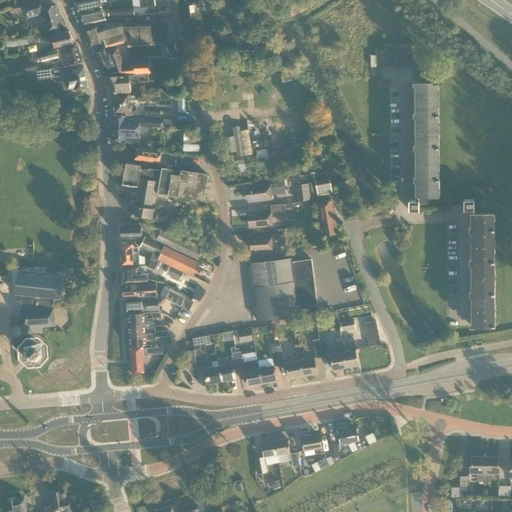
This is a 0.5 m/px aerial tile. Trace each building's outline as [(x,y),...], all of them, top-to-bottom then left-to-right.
[(40,0),(37,0),(30,2),(25,4),(28,18),(34,17),(41,15),(42,18),(43,17),(47,31),(64,27),(61,17),(59,17),(58,12),(59,12),(59,11),(58,12),(56,6),(46,9),(43,10),(40,0)] [(86,0),(75,2),(80,12),(103,7),(111,7),(111,2),(110,0),(86,0)] [(206,0),(208,10),(220,8),(218,0),(206,0)] [(229,3),(225,3),(224,0),(219,0),(220,11),(218,11),(219,27),(235,25),(234,19),(237,19),(236,9),(230,10),(229,3)] [(185,3),(187,22),(202,20),(200,2),(185,3)] [(160,13),(160,6),(143,7),(140,7),(134,7),(103,9),(80,14),(85,25),(107,20),(104,14),(109,13),(109,16),(135,14),(135,13),(148,13),(160,13)] [(154,29),(168,29),(168,21),(154,21),(154,29)] [(155,46),(155,45),(154,37),(151,37),(151,23),(122,25),(122,23),(104,28),(103,24),(85,29),(91,46),(102,42),(104,47),(105,48),(113,46),(114,48),(119,47),(129,48),(155,46)] [(219,30),(221,40),(241,38),(240,28),(219,30)] [(154,37),(168,37),(168,29),(154,29),(154,37)] [(51,35),(38,38),(39,41),(42,40),(42,43),(50,41),(53,40),(55,48),(74,44),(69,31),(50,35),(51,35)] [(155,45),(169,45),(168,37),(154,37),(155,45)] [(83,62),(77,45),(65,48),(65,46),(45,52),(44,51),(39,53),(42,61),(52,58),(53,63),(64,60),(66,66),(83,62)] [(175,45),(167,47),(168,53),(170,52),(176,51),(175,45)] [(105,50),(105,48),(104,47),(93,51),(101,71),(112,68),(116,76),(148,73),(150,73),(150,61),(134,62),(134,65),(132,65),(132,64),(125,66),(116,48),(105,50)] [(25,64),(26,71),(37,69),(36,62),(25,64)] [(73,72),(65,74),(68,89),(76,87),(77,90),(89,87),(85,67),(73,69),(73,72)] [(209,67),(203,68),(205,79),(211,77),(209,67)] [(52,78),(51,69),(28,72),(29,81),(52,78)] [(149,80),(149,78),(148,73),(116,76),(106,77),(110,93),(122,92),(131,92),(130,79),(138,79),(138,81),(149,80)] [(416,195),(421,195),(439,195),(439,83),(415,83),(416,195)] [(113,97),(112,98),(113,102),(114,107),(113,110),(114,111),(115,113),(126,113),(127,115),(139,115),(139,111),(131,111),(131,106),(130,106),(129,106),(129,100),(139,99),(139,100),(149,100),(160,100),(160,95),(155,95),(128,95),(119,95),(113,95),(113,97)] [(146,119),(126,118),(126,115),(113,115),(112,139),(126,139),(126,143),(139,143),(140,126),(165,127),(165,120),(146,119)] [(235,141),(231,141),(232,147),(236,146),(237,156),(244,155),(239,126),(233,127),(235,141)] [(185,142),(192,143),(193,131),(185,131),(185,142)] [(298,143),(289,149),(293,154),(301,148),(298,143)] [(162,153),(137,148),(136,160),(160,164),(162,153)] [(268,154),(267,148),(256,150),(257,156),(258,162),(258,163),(269,161),(269,160),(268,154)] [(193,171),(195,163),(179,161),(177,169),(193,171)] [(141,165),(127,163),(125,171),(123,170),(122,175),(124,176),(123,184),(134,186),(135,185),(138,185),(136,194),(133,193),(131,205),(135,205),(133,215),(152,218),(157,192),(204,200),(208,174),(182,170),(181,176),(173,175),(174,170),(160,168),(160,170),(150,168),(150,164),(142,163),(141,165)] [(235,165),(236,172),(248,171),(247,163),(235,165)] [(251,203),(273,200),(272,195),(286,193),(284,177),(273,179),(273,183),(252,186),(252,189),(246,190),(247,200),(251,200),(251,203)] [(332,192),(330,177),(315,180),(318,194),(332,192)] [(294,185),(297,201),(311,199),(309,183),(294,185)] [(409,210),(420,210),(420,199),(409,200),(409,210)] [(428,208),(428,199),(420,200),(420,208),(428,208)] [(464,199),(464,209),(474,209),(474,199),(464,199)] [(324,222),(326,235),(335,233),(334,225),(336,225),(332,201),(318,203),(321,223),(324,222)] [(285,206),(284,203),(271,205),(271,211),(260,212),(261,213),(256,213),(256,215),(248,216),(249,225),(252,225),(253,228),(273,226),(272,222),(272,217),(286,216),(285,210),(285,206)] [(472,326),(476,326),(495,326),(494,213),(471,213),(472,326)] [(147,226),(146,227),(152,237),(197,259),(202,249),(161,230),(149,225),(147,226)] [(142,239),(142,226),(121,227),(121,238),(137,237),(137,239),(142,239)] [(273,251),(272,247),(281,246),(281,245),(285,244),(285,235),(257,237),(257,240),(250,240),(251,250),(254,250),(255,253),(273,251)] [(194,276),(200,262),(145,236),(140,247),(153,252),(160,255),(158,259),(194,276)] [(343,237),(346,310),(353,307),(356,307),(366,304),(366,301),(343,237)] [(133,255),(139,254),(139,249),(136,247),(132,247),(132,245),(130,245),(130,244),(121,244),(121,255),(133,254),(133,255)] [(151,259),(157,262),(158,259),(160,255),(153,252),(151,259)] [(140,264),(139,254),(133,255),(133,254),(121,255),(122,265),(140,264)] [(154,269),(157,262),(151,259),(149,266),(154,269)] [(292,262),(292,259),(252,264),(259,321),(319,314),(312,259),(292,262)] [(166,273),(180,280),(183,272),(170,265),(166,273)] [(123,283),(147,282),(149,282),(149,274),(146,274),(146,266),(122,267),(123,283)] [(18,273),(16,295),(21,295),(21,298),(22,310),(21,310),(21,318),(21,321),(22,328),(28,328),(28,333),(42,332),(42,327),(55,326),(54,308),(53,308),(53,299),(61,300),(63,278),(18,273)] [(146,297),(157,296),(156,284),(123,286),(124,298),(146,297)] [(167,299),(180,306),(184,297),(170,290),(167,299)] [(157,296),(146,297),(145,299),(127,300),(128,312),(159,309),(159,301),(157,301),(157,296)] [(180,306),(189,311),(194,302),(185,297),(184,297),(180,306)] [(128,314),(129,325),(152,323),(151,319),(162,318),(161,314),(159,312),(128,314)] [(356,328),(354,320),(340,322),(342,331),(356,328)] [(366,329),(377,327),(376,321),(364,323),(366,329)] [(130,336),(145,335),(145,327),(147,327),(147,330),(155,329),(155,323),(152,323),(129,325),(130,336)] [(253,340),(251,329),(239,331),(241,342),(253,340)] [(130,347),(146,346),(145,340),(156,339),(156,336),(169,336),(168,330),(153,331),(153,334),(145,335),(130,336),(130,347)] [(234,330),(224,332),(225,340),(235,339),(234,330)] [(161,337),(161,345),(172,344),(171,336),(161,337)] [(192,338),(194,350),(195,350),(201,349),(199,336),(192,338)] [(369,346),(381,344),(380,338),(368,340),(369,346)] [(323,357),(320,340),(319,339),(313,340),(317,358),(323,357)] [(343,352),(346,367),(359,365),(356,350),(357,350),(355,339),(350,340),(351,350),(344,352),(343,352)] [(320,340),(323,357),(328,356),(326,343),(324,343),(324,340),(320,340)] [(44,347),(37,341),(30,341),(24,349),(24,355),(31,361),(38,361),(44,354),(44,347)] [(343,352),(344,352),(342,341),(337,342),(339,353),(330,354),(333,370),(346,367),(343,352)] [(277,346),(280,365),(286,363),(284,353),(282,353),(281,345),(277,346)] [(151,354),(151,355),(163,354),(163,347),(143,348),(130,349),(132,373),(144,372),(143,354),(151,354)] [(235,348),(236,349),(240,370),(246,369),(244,362),(244,359),(242,359),(240,347),(235,348)] [(198,368),(204,367),(201,349),(195,350),(198,368)] [(222,381),(236,378),(235,371),(240,370),(236,349),(231,350),(233,360),(233,364),(219,367),(222,381)] [(186,351),(188,363),(196,361),(194,350),(186,351)] [(303,375),(317,373),(315,358),(300,361),(303,375)] [(262,383),(259,368),(258,359),(244,362),(246,369),(246,371),(245,371),(248,385),(262,383)] [(288,378),(303,375),(300,361),(286,364),(288,378)] [(262,383),(276,380),(274,366),(259,368),(262,383)] [(207,383),(222,381),(219,367),(205,369),(207,383)] [(357,428),(346,430),(346,428),(338,429),(340,443),(354,441),(357,449),(369,444),(365,437),(359,440),(357,428)] [(304,450),(317,448),(318,454),(324,453),(323,446),(322,447),(320,435),(310,437),(309,434),(301,436),(304,450)] [(277,455),(290,453),(287,438),(275,441),(277,455)] [(264,457),(277,455),(275,441),(262,443),(264,457)] [(329,444),(331,458),(340,456),(337,443),(329,444)] [(290,454),(293,466),(300,464),(297,452),(290,454)] [(484,481),(485,456),(471,456),(471,465),(469,465),(469,473),(477,473),(477,481),(484,481)] [(500,473),(500,465),(498,465),(498,456),(485,456),(484,481),(491,481),(491,473),(500,473)] [(264,457),(255,459),(257,474),(267,472),(264,457)] [(326,458),(326,457),(317,462),(312,465),(315,472),(321,469),(329,465),(326,458)] [(271,482),(274,489),(281,487),(278,480),(271,482)] [(242,483),(236,484),(239,492),(245,490),(242,483)] [(61,490),(59,491),(58,489),(54,490),(54,492),(52,492),(56,510),(63,509),(63,511),(71,511),(71,507),(70,499),(67,500),(65,490),(61,491),(61,490)] [(15,499),(15,497),(9,498),(9,500),(8,500),(9,511),(27,511),(25,497),(15,499)] [(470,511),(471,504),(471,498),(456,498),(456,507),(460,507),(459,511),(470,511)] [(198,511),(196,503),(178,509),(177,505),(156,511),(172,511),(177,509),(177,511),(198,511)]
